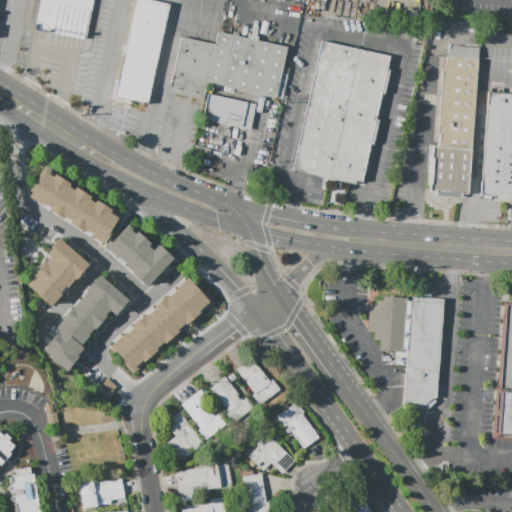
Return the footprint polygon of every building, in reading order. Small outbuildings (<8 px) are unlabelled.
[(40,0),(94,0),(85,40),(34,28),(40,0)] [(136,0),(150,0),(169,4),(147,103),(115,96),(136,0)] [(292,0),(301,0),(301,4),(297,3),(296,9),(291,8),(292,0)] [(218,32),(288,47),(277,97),(208,82),(216,44),(218,32)] [(181,37),(216,44),(208,82),(204,100),(169,92),(181,37)] [(321,40),(391,56),(388,69),(390,69),(385,94),(383,94),(378,119),(379,119),(374,144),(372,144),(364,181),(355,179),(354,184),(293,170),(321,40)] [(479,48),(478,58),(468,193),(462,193),(462,197),(437,195),(438,191),(429,190),(429,184),(427,184),(429,156),(432,157),(433,145),(440,146),(441,133),(437,133),(442,69),(444,69),(445,57),(448,57),(449,46),(479,48)] [(223,87),(235,90),(234,96),(222,93),(223,87)] [(488,92),(511,93),(511,202),(494,201),(494,196),(479,195),(488,92)] [(208,94),(255,104),(250,130),(203,119),(208,94)] [(29,197),(41,205),(43,202),(51,208),(49,210),(62,218),(63,216),(71,221),(70,223),(83,231),(84,229),(92,234),(90,236),(103,244),(121,215),(96,200),(94,203),(89,200),(91,197),(75,186),(73,190),(68,187),(71,183),(55,173),(53,177),(44,171),(29,197)] [(105,247),(126,225),(135,234),(137,232),(151,243),(148,246),(153,250),(158,245),(175,258),(148,289),(131,273),(133,271),(118,256),(116,258),(105,247)] [(29,286),(36,278),(34,276),(46,262),(49,264),(53,260),(47,254),(60,239),(89,264),(84,270),(85,271),(76,280),(75,279),(68,287),(67,285),(60,293),(61,295),(50,307),(29,286)] [(43,349),(59,330),(56,328),(64,318),(63,318),(73,306),(74,307),(87,291),(85,290),(89,285),(90,285),(99,275),(130,300),(115,316),(111,313),(81,346),(86,350),(68,373),(43,349)] [(109,346),(124,333),(125,335),(133,328),(131,326),(136,322),(146,314),(147,316),(154,310),(153,308),(162,300),(161,300),(166,295),(168,297),(176,290),(175,289),(188,278),(195,285),(198,283),(214,302),(212,305),(196,318),(198,320),(189,327),(186,324),(178,331),(181,334),(174,341),(172,339),(159,351),(160,353),(151,361),(150,359),(133,374),(122,362),(124,360),(117,351),(115,353),(109,346)] [(443,299),(436,398),(432,399),(435,402),(425,411),(422,407),(422,410),(404,409),(406,369),(406,358),(392,356),(393,352),(379,351),(380,340),(373,339),(373,332),(366,331),(368,306),(374,306),(375,301),(382,302),(382,297),(405,298),(404,301),(411,302),(411,297),(443,299)] [(505,302),(511,302),(511,439),(492,438),(496,385),(498,385),(505,302)] [(251,357),(269,381),(272,379),(280,389),(259,405),(252,395),(254,393),(235,369),(251,357)] [(224,376),(243,400),(245,397),(253,407),(233,423),(225,413),(227,412),(209,388),(224,376)] [(196,392),(215,416),(217,413),(226,424),(205,440),(197,429),(199,428),(181,404),(196,392)] [(296,401),(304,412),(302,414),(319,437),(304,448),(286,424),(283,427),(276,416),(296,401)] [(179,412),(204,443),(194,452),(190,447),(178,458),(166,443),(175,436),(164,423),(179,412)] [(0,428),(11,438),(8,441),(17,448),(8,458),(0,450),(0,458),(4,462),(0,467),(0,428)] [(282,474),(295,460),(266,433),(256,443),(258,445),(248,456),(263,471),(270,463),(282,474)] [(175,472),(204,467),(204,464),(218,462),(222,486),(208,489),(207,485),(192,488),(193,495),(190,496),(191,500),(182,502),(181,497),(179,498),(175,472)] [(14,511),(9,475),(34,471),(40,511),(14,511)] [(242,477),(261,474),(265,501),(268,500),(269,511),(243,511),(242,504),(246,504),(242,477)] [(79,483),(95,481),(96,484),(123,479),(126,498),(99,503),(99,507),(83,509),(79,483)] [(358,494),(371,511),(346,511),(342,505),(358,494)] [(182,511),(181,506),(211,501),(210,499),(223,496),(225,511),(182,511)]
